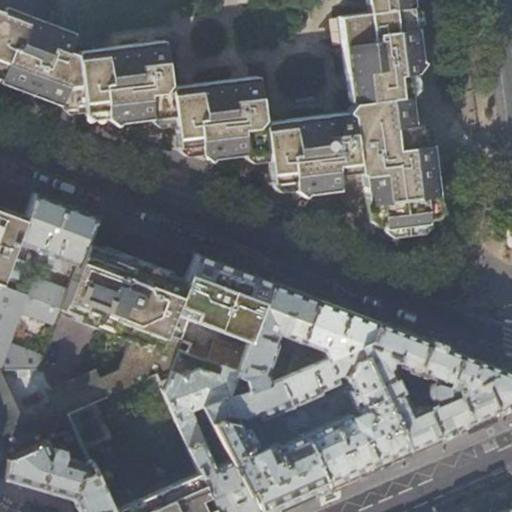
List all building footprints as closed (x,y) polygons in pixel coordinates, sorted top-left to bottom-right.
[(65,49),(71,32),(2,6),(0,8),(0,82),(57,104),(79,102),(81,110),(103,108),(104,117),(115,123),(119,121),(170,115),(175,146),(196,143),(199,153),(206,157),(263,150),(268,181),(289,179),(291,189),(297,192),(336,188),(336,173),(357,171),(362,177),(367,220),(373,224),(380,224),(381,227),(424,222),(425,218),(432,217),(438,212),(437,209),(433,178),(429,146),(429,144),(421,146),(417,126),(412,126),(405,77),(405,75),(414,73),(419,67),(418,58),(415,29),(411,29),(408,10),(409,8),(412,8),(410,0),(364,0),(366,13),(365,14),(337,18),(346,101),(351,105),(345,113),(262,123),(260,125),(257,122),(260,118),(254,74),(171,86),(166,90),(163,88),(166,81),(160,39),(77,49),(73,53),(65,49)] [(57,309),(65,290),(25,277),(19,294),(11,291),(28,247),(36,251),(33,259),(37,261),(41,253),(46,254),(47,256),(43,265),(47,267),(58,270),(62,260),(74,265),(82,243),(93,216),(33,193),(22,221),(0,276),(0,368),(34,368),(39,356),(5,344),(17,312),(51,324),(57,309)] [(0,276),(22,221),(0,212),(0,276)] [(0,379),(0,445),(6,458),(72,425),(66,413),(67,411),(152,376),(153,376),(159,389),(162,388),(171,368),(178,350),(177,349),(180,341),(174,338),(162,333),(182,282),(162,274),(133,263),(107,253),(82,243),(74,265),(65,290),(57,309),(128,333),(130,335),(115,370),(94,379),(91,374),(50,392),(55,406),(20,423),(0,379)] [(182,282),(162,333),(174,338),(184,317),(247,341),(268,282),(194,254),(182,282)] [(313,299),(268,282),(247,341),(243,352),(236,371),(227,396),(266,382),(264,372),(274,344),(273,339),(275,333),(276,332),(300,342),(313,299)] [(369,339),(375,322),(313,299),(300,342),(296,349),(286,374),(314,363),(300,357),(306,343),(322,349),(325,358),(357,344),(369,339)] [(357,344),(405,450),(440,434),(511,402),(511,373),(375,322),(369,339),(357,344)] [(236,371),(243,352),(213,340),(206,360),(221,366),(236,371)] [(350,415),(348,414),(302,433),(324,485),(363,468),(405,450),(357,344),(325,358),(314,363),(286,374),(278,378),(290,405),(319,393),(321,389),(336,383),(337,380),(335,376),(340,373),(346,362),(351,364),(346,377),(351,388),(347,391),(356,412),(350,415)] [(296,349),(288,345),(274,380),(278,378),(286,374),(296,349)] [(245,491),(227,458),(212,465),(210,464),(189,411),(201,407),(227,396),(236,371),(221,366),(217,376),(198,369),(178,375),(171,368),(162,388),(196,472),(212,511),(258,511),(249,491),(245,491)] [(324,485),(302,433),(274,445),(272,441),(251,450),(249,446),(252,443),(252,441),(246,428),(240,429),(236,423),(220,420),(221,414),(245,416),(255,411),(258,416),(262,417),(290,405),(278,378),(274,380),(266,382),(227,396),(201,407),(227,458),(245,491),(249,491),(258,511),(264,511),(294,499),(324,485)] [(308,422),(304,410),(301,410),(293,413),(299,427),(307,424),(308,422)] [(292,430),(299,427),(293,413),(285,416),(284,419),(288,429),(292,430)] [(92,439),(104,434),(96,416),(93,417),(94,422),(86,425),(92,439)] [(75,511),(110,511),(109,510),(72,425),(6,458),(2,476),(68,496),(75,511)] [(212,511),(196,472),(109,510),(110,511),(212,511)]
